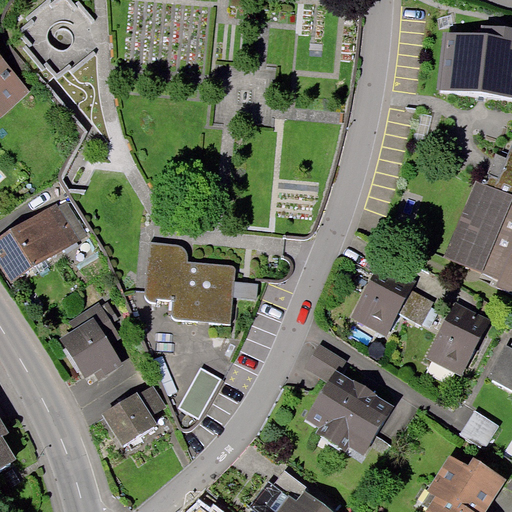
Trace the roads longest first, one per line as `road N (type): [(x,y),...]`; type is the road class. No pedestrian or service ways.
road 1 (residential): [(148,511),(245,427),(298,320),(342,208),(373,83),(380,0)]
road 2 (secondary): [(86,511),(60,431),(0,320)]
